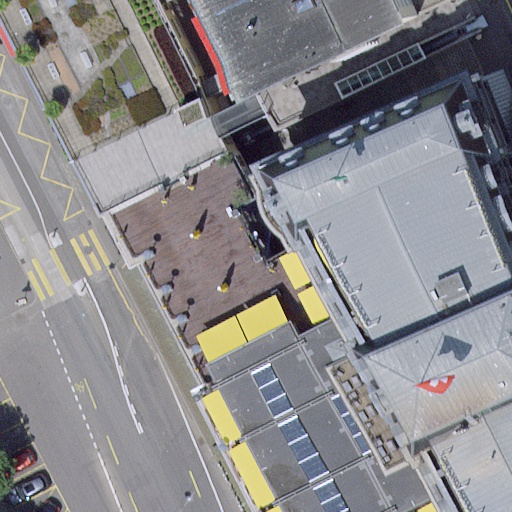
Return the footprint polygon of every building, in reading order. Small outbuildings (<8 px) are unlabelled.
[(266,86),(223,0),(40,0),(141,202),(244,152),(225,115),(221,107),(266,86)] [(223,0),(266,86),(269,93),(275,105),(418,34),(438,25),(425,0),(223,0)] [(426,50),(418,34),(275,105),(269,93),(225,115),(244,152),(249,149),(430,59),(426,50)] [(511,511),(511,84),(507,72),(296,169),(367,303),(478,506),(481,511),(511,511)] [(367,303),(296,169),(263,185),(253,167),(244,152),(141,202),(149,220),(227,372),(367,303)] [(227,372),(296,511),(464,511),(478,506),(367,303),(227,372)]
